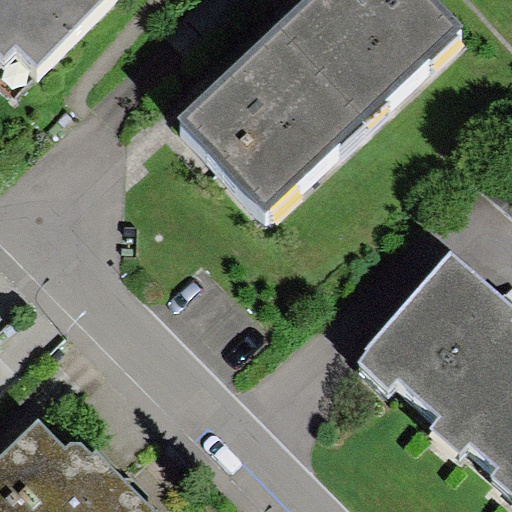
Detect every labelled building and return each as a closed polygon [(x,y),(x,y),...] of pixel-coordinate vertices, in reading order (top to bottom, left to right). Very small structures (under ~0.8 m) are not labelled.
[(0,0),(0,64),(7,57),(32,81),(110,0),(0,0)] [(340,0),(280,56),(356,138),(452,52),(405,0),(340,0)] [(255,231),(356,138),(280,56),(179,148),(255,231)] [(511,511),(511,329),(502,321),(445,274),(352,385),(375,405),(384,394),(428,430),(420,440),(451,466),(459,456),(488,480),(477,494),(499,511),(511,511)] [(120,511),(34,431),(0,467),(0,511),(120,511)]
